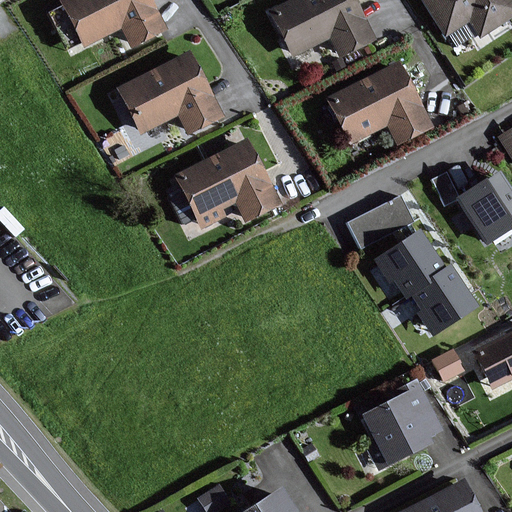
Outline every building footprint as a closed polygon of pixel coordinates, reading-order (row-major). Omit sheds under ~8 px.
[(149,0),(65,0),(63,1),(86,45),(122,26),(131,45),(164,29),(149,0)] [(354,0),(294,0),(273,11),(294,53),(330,34),(340,54),(374,37),(354,0)] [(511,0),(425,0),(447,34),(471,18),(483,35),(511,15),(511,0)] [(189,53),(120,89),(142,131),(179,112),(189,132),(221,115),(189,53)] [(400,62),(330,96),(352,141),(388,123),(397,142),(431,126),(400,62)] [(248,140),(178,174),(203,226),(224,216),(221,209),(237,201),(246,219),(279,203),(248,140)] [(461,197),(489,240),(511,225),(511,187),(502,172),(489,181),(488,179),(461,197)] [(399,198),(349,223),(361,245),(411,220),(399,198)] [(423,230),(378,260),(390,279),(395,276),(408,295),(412,293),(448,269),(423,230)] [(461,280),(452,267),(448,269),(412,293),(424,312),(421,314),(433,332),(476,304),(464,285),(461,280)] [(511,334),(478,350),(494,384),(511,375),(511,334)] [(462,370),(451,351),(435,360),(445,379),(462,370)] [(442,428),(418,380),(398,390),(401,396),(364,415),(377,441),(369,446),(380,469),(433,443),(429,435),(442,428)] [(207,511),(213,511),(231,506),(222,481),(200,489),(207,511)] [(479,511),(463,481),(402,511),(479,511)] [(295,511),(282,491),(250,511),(295,511)]
